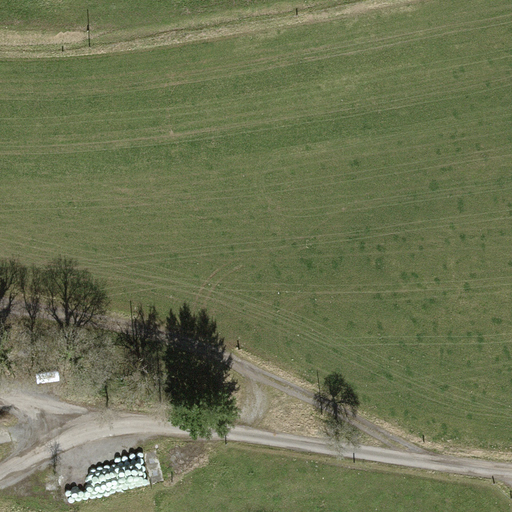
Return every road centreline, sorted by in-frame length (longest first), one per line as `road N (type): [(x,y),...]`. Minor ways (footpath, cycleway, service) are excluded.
road 1 (track): [(0,475),(53,449),(141,423),(511,471)]
road 2 (track): [(413,458),(412,449),(265,374),(122,325),(0,301)]
